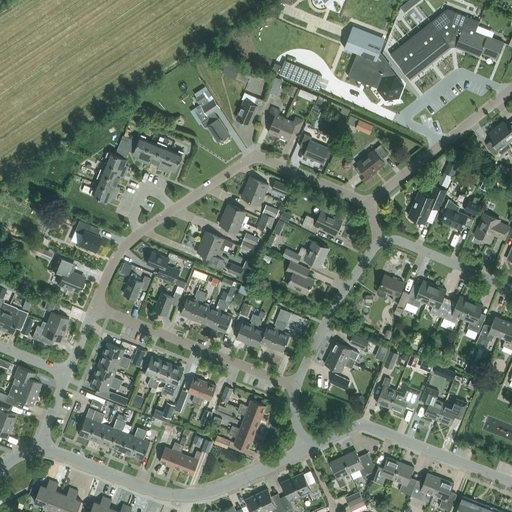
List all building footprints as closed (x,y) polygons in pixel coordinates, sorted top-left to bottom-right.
[(408,0),(400,6),(405,12),(419,0),(408,0)] [(448,8),(391,54),(411,79),(411,78),(420,70),(421,71),(421,70),(430,62),(431,63),(431,62),(440,54),(441,55),(441,54),(450,46),(451,47),(455,46),(456,46),(456,45),(468,50),(468,51),(468,50),(480,55),(479,55),(480,55),(482,51),(485,53),(486,54),(486,53),(497,58),(504,42),(476,30),(480,20),(479,20),(479,21),(448,8)] [(345,46),(344,47),(357,52),(348,75),(348,76),(349,75),(362,80),(361,82),(362,80),(366,82),(366,84),(367,82),(378,86),(377,88),(386,99),(399,97),(404,84),(389,67),(386,63),(383,58),(380,57),(379,59),(377,57),(377,56),(383,42),(358,32),(358,33),(355,39),(353,43),(354,43),(352,49),(345,46)] [(285,59),(279,73),(316,89),(322,75),(285,59)] [(226,74),(236,78),(241,67),(231,63),(226,74)] [(246,68),(242,75),(254,80),(257,73),(246,68)] [(273,91),(281,93),(286,77),(278,75),(273,91)] [(206,86),(194,93),(196,97),(203,92),(208,89),(206,86)] [(195,98),(199,103),(200,102),(207,98),(203,92),(196,97),(195,98)] [(319,97),(313,108),(323,112),(328,101),(329,100),(319,95),(319,97)] [(266,100),(257,97),(255,104),(245,99),(237,118),(250,123),(255,112),(262,114),(266,100)] [(208,115),(220,107),(214,98),(209,101),(207,98),(200,102),(201,104),(208,115)] [(268,131),(278,136),(286,117),(279,114),(280,110),(272,106),(266,120),(272,122),(268,131)] [(343,106),(341,112),(348,115),(350,109),(343,106)] [(218,141),(229,133),(219,117),(213,121),(210,116),(202,122),(205,127),(207,126),(218,141)] [(286,117),(278,136),(288,140),(292,131),(298,133),(303,120),(295,116),(293,120),(286,117)] [(359,120),(356,127),(355,129),(370,135),(374,126),(359,120)] [(511,123),(508,126),(503,120),(496,126),(509,142),(511,139),(511,123)] [(510,148),(507,144),(509,142),(496,126),(488,132),(493,138),(486,143),(494,154),(499,150),(502,154),(510,148)] [(310,140),(312,136),(305,133),(300,146),(306,149),(304,154),(307,156),(311,157),(322,162),(325,156),(330,159),(340,138),(333,135),(328,147),(310,140)] [(137,159),(143,161),(151,142),(145,139),(146,136),(141,134),(138,141),(137,145),(135,148),(134,152),(133,153),(138,155),(137,159)] [(128,145),(131,138),(125,136),(125,135),(123,135),(122,136),(123,137),(121,142),(124,143),(128,145)] [(155,162),(163,142),(158,141),(157,144),(151,142),(143,161),(149,163),(150,160),(155,162)] [(158,167),(164,170),(172,151),(166,148),(167,144),(163,142),(155,162),(159,164),(158,167)] [(360,175),(364,180),(373,173),(380,167),(381,168),(386,163),(382,158),(388,154),(380,145),(374,150),(374,149),(357,163),(358,165),(355,168),(360,175)] [(171,169),(176,171),(184,151),(179,149),(178,153),(172,151),(164,170),(170,172),(171,169)] [(108,162),(126,171),(129,165),(125,164),(127,159),(126,159),(123,157),(119,156),(115,154),(108,151),(106,156),(110,157),(108,162)] [(451,161),(446,173),(453,176),(458,164),(451,161)] [(101,168),(99,172),(119,181),(121,176),(124,177),(126,171),(108,162),(105,169),(101,168)] [(117,185),(119,181),(99,172),(97,177),(101,178),(98,185),(117,193),(120,186),(117,185)] [(250,176),(246,187),(264,194),(268,184),(250,176)] [(286,194),(289,186),(275,180),(272,188),(286,194)] [(117,193),(98,185),(96,190),(92,189),(90,194),(110,202),(112,197),(115,198),(117,193)] [(438,208),(446,190),(435,186),(430,196),(419,192),(409,215),(425,222),(432,205),(438,208)] [(260,204),(264,194),(246,187),(242,197),(260,204)] [(445,206),(447,207),(442,221),(461,229),(467,215),(457,210),(459,207),(449,199),(449,197),(445,206)] [(465,209),(476,214),(480,205),(469,200),(465,209)] [(228,204),(224,214),(242,221),(246,211),(228,204)] [(276,217),(279,210),(266,204),(263,212),(276,217)] [(342,220),(329,214),(332,208),(323,204),(319,212),(322,213),(318,220),(307,214),(302,225),(316,232),(318,226),(335,234),(342,220)] [(49,210),(40,207),(37,214),(46,217),(49,210)] [(273,224),(276,217),(263,212),(260,219),(257,227),(270,232),(273,224)] [(490,241),(494,234),(504,238),(510,226),(499,222),(500,219),(484,213),(475,235),(490,241)] [(238,232),(242,221),(224,214),(220,224),(238,232)] [(274,231),(280,234),(285,221),(279,218),(274,231)] [(79,220),(75,231),(82,234),(78,244),(95,251),(101,237),(88,231),(91,225),(79,220)] [(233,242),(206,231),(202,241),(223,250),(226,244),(231,247),(233,242)] [(246,232),(243,240),(256,245),(259,238),(246,232)] [(272,234),(267,245),(271,247),(276,236),(272,234)] [(253,253),(256,245),(243,240),(240,247),(253,253)] [(298,254),(286,248),(283,255),(298,262),(300,256),(320,266),(329,248),(313,240),(309,250),(302,246),(298,254)] [(221,255),(223,250),(202,241),(198,251),(206,254),(203,260),(220,267),(223,262),(226,263),(228,258),(221,255)] [(53,253),(43,249),(41,255),(50,259),(53,253)] [(166,265),(169,258),(152,251),(147,263),(160,269),(158,274),(175,281),(180,270),(173,267),(173,268),(166,265)] [(73,271),(76,264),(58,256),(53,269),(63,273),(58,285),(78,293),(85,276),(73,271)] [(127,260),(123,270),(132,273),(136,263),(127,260)] [(307,275),(310,269),(291,260),(286,270),(293,273),(287,284),(307,293),(314,279),(307,275)] [(243,267),(231,263),(228,270),(240,275),(243,267)] [(196,271),(194,277),(201,280),(204,274),(196,271)] [(212,274),(210,282),(219,285),(222,278),(212,274)] [(392,300),(398,303),(404,305),(409,293),(401,290),(404,282),(385,274),(377,291),(378,294),(383,296),(386,295),(387,291),(395,295),(392,300)] [(146,289),(151,278),(145,275),(142,281),(131,276),(124,293),(136,298),(140,287),(146,289)] [(187,282),(186,282),(177,278),(175,283),(184,287),(186,285),(187,282)] [(9,284),(9,283),(0,279),(0,285),(7,289),(9,284)] [(435,285),(423,280),(418,291),(412,288),(406,301),(418,307),(421,300),(427,303),(435,285)] [(430,312),(443,317),(448,304),(442,301),(446,289),(435,285),(427,303),(433,306),(430,312)] [(198,289),(195,296),(197,296),(195,299),(188,296),(181,313),(192,318),(203,291),(198,289)] [(173,296),(161,292),(155,309),(167,314),(171,303),(177,305),(181,293),(175,291),(173,296)] [(192,318),(203,322),(210,305),(202,302),(204,299),(205,300),(208,293),(203,291),(192,318)] [(27,293),(24,303),(22,308),(28,310),(30,305),(33,296),(27,293)] [(458,316),(464,319),(472,300),(460,295),(455,307),(448,304),(443,317),(455,322),(458,316)] [(225,300),(220,298),(217,305),(219,305),(218,308),(210,305),(203,322),(214,327),(225,300)] [(0,328),(7,312),(10,305),(0,300),(0,328)] [(230,302),(225,300),(214,327),(226,331),(233,314),(225,311),(226,308),(227,309),(230,302)] [(479,332),(484,319),(478,317),(483,305),(472,300),(464,319),(470,321),(467,327),(479,332)] [(57,313),(59,306),(46,301),(44,308),(51,311),(47,322),(65,330),(68,322),(67,322),(69,318),(57,313)] [(245,302),(243,308),(250,310),(252,305),(245,302)] [(10,305),(7,312),(0,328),(11,333),(14,327),(21,329),(28,312),(10,305)] [(267,325),(265,329),(261,342),(272,346),(279,329),(286,310),(281,308),(275,324),(276,325),(275,328),(267,325)] [(283,351),(290,334),(282,331),(283,328),(285,328),(291,312),(286,310),(279,329),(272,346),(283,351)] [(236,338),(248,342),(258,315),(253,313),(250,320),(252,321),(251,323),(243,320),(236,338)] [(259,347),(261,342),(265,329),(258,326),(259,324),(261,324),(263,317),(258,315),(248,342),(259,347)] [(491,340),(494,334),(500,336),(507,320),(496,315),(491,326),(484,323),(479,335),(482,336),(479,342),(487,346),(489,340),(491,340)] [(511,322),(507,320),(500,336),(505,338),(502,345),(511,349),(511,322)] [(61,337),(62,337),(65,330),(47,322),(45,328),(37,325),(32,337),(51,345),(54,338),(60,341),(61,337)] [(24,323),(21,332),(26,334),(29,325),(24,323)] [(349,341),(365,348),(369,339),(353,332),(349,341)] [(354,362),(359,351),(335,341),(330,351),(354,362)] [(107,342),(103,353),(129,363),(131,359),(122,355),(125,349),(107,342)] [(388,346),(380,343),(375,356),(383,359),(388,346)] [(444,359),(446,353),(437,349),(434,356),(444,359)] [(398,353),(390,350),(384,365),(392,368),(398,353)] [(352,367),(354,362),(330,351),(324,363),(342,371),(345,364),(352,367)] [(103,353),(99,363),(116,370),(119,364),(128,368),(129,363),(103,353)] [(410,362),(418,365),(421,356),(412,354),(410,362)] [(135,355),(132,362),(141,366),(144,359),(135,355)] [(147,385),(152,386),(163,360),(152,355),(145,373),(151,376),(147,385)] [(160,379),(166,381),(166,382),(173,364),(163,360),(152,386),(157,388),(160,379)] [(116,370),(99,363),(94,374),(121,384),(123,380),(114,376),(116,370)] [(179,366),(173,364),(166,382),(166,381),(161,393),(166,395),(167,392),(173,394),(173,395),(182,373),(184,373),(183,370),(184,368),(183,368),(183,365),(179,366)] [(34,379),(37,373),(18,365),(14,376),(15,377),(12,383),(38,394),(41,386),(40,386),(41,382),(34,379)] [(445,368),(437,365),(434,372),(442,375),(445,368)] [(335,373),(331,382),(345,389),(350,380),(335,373)] [(119,389),(121,384),(94,374),(90,384),(108,391),(110,385),(119,389)] [(194,376),(188,391),(195,394),(192,402),(196,403),(205,381),(194,376)] [(385,376),(382,386),(383,386),(377,402),(390,408),(397,390),(388,387),(391,379),(385,376)] [(216,385),(205,381),(196,403),(201,405),(204,397),(211,400),(216,385)] [(35,401),(38,394),(12,383),(12,384),(13,384),(10,391),(12,392),(11,396),(0,391),(0,399),(4,401),(12,404),(17,406),(20,400),(32,405),(33,401),(35,401)] [(228,401),(233,388),(226,386),(221,399),(228,401)] [(405,394),(397,390),(390,408),(403,413),(406,405),(413,409),(421,390),(408,386),(405,394)] [(424,415),(437,420),(444,402),(436,399),(439,391),(426,386),(420,402),(428,405),(424,415)] [(93,399),(100,401),(104,403),(106,400),(87,392),(86,396),(93,399)] [(129,398),(113,392),(110,398),(126,405),(129,398)] [(362,395),(357,397),(360,404),(365,402),(362,395)] [(444,402),(437,420),(450,425),(454,416),(461,419),(467,402),(456,398),(453,406),(444,402)] [(4,401),(0,399),(0,420),(12,426),(15,418),(14,418),(15,414),(9,411),(12,404),(4,401)] [(93,399),(91,404),(98,407),(100,401),(93,399)] [(241,403),(239,407),(262,416),(267,405),(252,399),(249,406),(241,403)] [(170,418),(175,405),(167,402),(162,415),(170,418)] [(258,427),(262,416),(239,407),(238,412),(245,415),(243,421),(258,427)] [(213,411),(205,409),(200,423),(207,425),(213,411)] [(79,434),(90,438),(100,411),(96,410),(92,419),(86,416),(79,434)] [(90,438),(100,442),(107,424),(101,422),(105,413),(100,411),(90,438)] [(215,414),(212,421),(220,424),(223,417),(215,414)] [(111,446),(121,420),(117,418),(113,427),(107,424),(100,442),(111,446)] [(9,433),(12,426),(0,420),(0,434),(6,437),(8,433),(9,433)] [(111,446),(122,450),(128,433),(123,431),(126,422),(121,420),(111,446)] [(232,425),(231,429),(253,439),(258,427),(243,421),(240,428),(232,425)] [(134,435),(128,433),(122,450),(132,455),(143,428),(138,426),(134,435)] [(166,427),(161,438),(170,441),(174,431),(166,427)] [(147,430),(143,428),(132,455),(143,459),(150,441),(144,439),(147,430)] [(249,449),(253,439),(231,429),(229,434),(237,437),(234,443),(249,449)] [(196,435),(193,442),(200,444),(202,438),(196,435)] [(214,443),(227,448),(230,440),(217,435),(214,443)] [(212,441),(206,439),(202,450),(208,452),(212,441)] [(172,449),(165,446),(159,461),(171,465),(180,443),(175,441),(172,449)] [(184,444),(180,443),(171,465),(182,470),(188,455),(181,452),(184,444)] [(363,476),(374,471),(377,464),(372,462),(368,452),(367,452),(368,454),(359,458),(355,449),(343,455),(350,472),(359,468),(363,476)] [(193,474),(202,451),(197,450),(194,457),(188,455),(182,470),(193,474)] [(337,477),(336,477),(340,487),(346,484),(342,476),(350,472),(343,455),(330,461),(337,477)] [(394,479),(401,461),(388,456),(384,467),(377,464),(374,471),(371,479),(376,481),(382,483),(385,475),(394,479)] [(399,490),(411,495),(417,479),(410,476),(414,466),(401,461),(394,479),(402,482),(399,490)] [(304,472),(293,477),(300,494),(309,491),(313,499),(322,495),(316,481),(309,484),(304,472)] [(434,494),(441,477),(428,472),(424,482),(417,479),(411,495),(422,499),(425,491),(434,494)] [(287,494),(280,497),(286,510),(287,510),(292,507),(293,507),(289,499),(300,494),(293,477),(281,483),(287,494)] [(454,482),(441,477),(434,494),(442,498),(439,506),(450,510),(457,494),(450,491),(454,482)] [(54,481),(50,479),(47,486),(41,484),(34,501),(45,505),(54,481)] [(45,505),(55,509),(61,492),(56,490),(59,483),(54,481),(45,505)] [(65,511),(74,489),(70,487),(67,494),(61,492),(55,509),(62,511),(65,511)] [(79,491),(74,489),(65,511),(77,511),(82,500),(76,498),(79,491)] [(273,511),(282,511),(286,510),(280,497),(274,500),(268,489),(257,494),(265,511),(272,508),(273,511)] [(363,499),(359,492),(346,498),(349,505),(363,499)] [(251,511),(262,511),(265,511),(257,494),(246,499),(251,511)] [(468,511),(473,500),(462,495),(455,511),(468,511)] [(101,511),(107,498),(103,496),(100,503),(94,501),(92,507),(88,506),(85,511),(101,511)] [(101,511),(113,511),(115,509),(109,507),(112,499),(107,498),(101,511)] [(359,511),(368,508),(364,499),(349,506),(352,511),(359,511)] [(480,511),(484,504),(473,500),(468,511),(480,511)]
